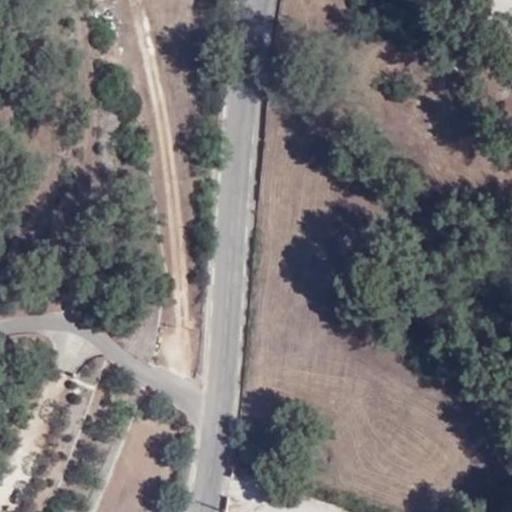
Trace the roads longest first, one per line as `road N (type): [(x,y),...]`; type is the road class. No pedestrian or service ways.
road 1 (unclassified): [(188,511),(255,0)]
road 2 (track): [(158,388),(162,295),(120,36)]
